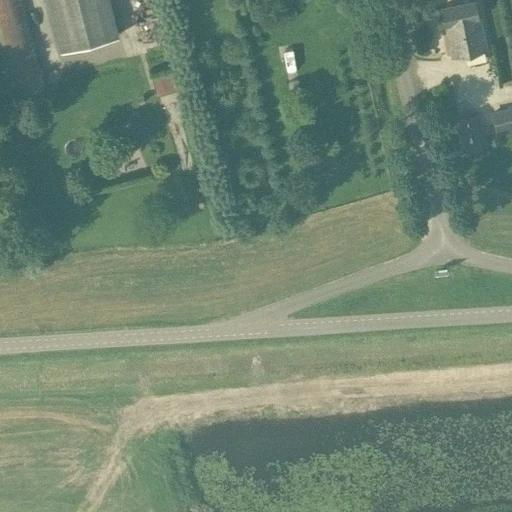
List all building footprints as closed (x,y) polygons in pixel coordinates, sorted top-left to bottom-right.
[(22,0),(0,0),(0,82),(4,98),(45,86),(22,0)] [(48,0),(62,50),(120,35),(110,0),(48,0)] [(474,0),(472,0),(440,7),(444,25),(445,24),(452,57),(486,50),(478,15),(474,0)] [(175,71),(151,78),(158,97),(181,89),(175,71)] [(511,107),(492,112),(496,132),(511,128),(511,107)] [(479,113),(455,118),(462,149),(486,144),(479,113)]
